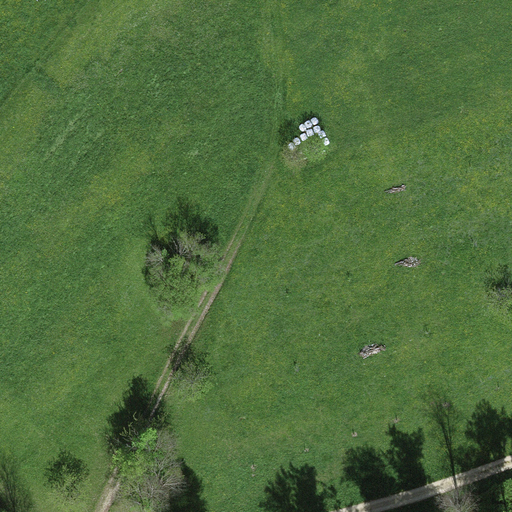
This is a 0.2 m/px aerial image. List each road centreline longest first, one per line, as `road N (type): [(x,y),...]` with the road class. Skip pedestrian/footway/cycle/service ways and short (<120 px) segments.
road 1 (track): [(100,511),(274,149),(268,0)]
road 2 (track): [(511,470),(342,511)]
